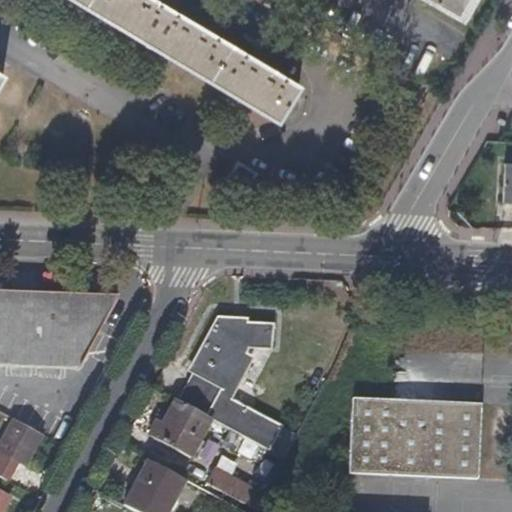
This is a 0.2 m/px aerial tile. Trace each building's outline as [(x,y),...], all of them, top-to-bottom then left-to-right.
[(85,0),(278,113),(299,77),(168,0),(85,0)] [(418,0),(417,3),(455,24),(469,0),(418,0)] [(232,164),(222,181),(241,192),(251,174),(232,164)] [(0,297),(0,367),(35,369),(74,370),(111,301),(0,297)] [(238,441),(281,464),(294,439),(281,433),(282,432),(228,404),(250,362),(238,356),(242,350),(267,351),(267,329),(228,327),(228,324),(216,323),(188,376),(191,378),(175,406),(209,425),(229,435),(238,441)] [(480,409),(350,402),(346,477),(475,484),(480,409)] [(175,406),(171,404),(159,426),(151,441),(188,462),(209,425),(175,406)] [(38,439),(7,423),(0,436),(0,458),(3,460),(0,466),(0,483),(11,464),(21,469),(38,439)] [(145,438),(151,441),(159,426),(154,423),(145,438)] [(238,441),(229,435),(221,449),(231,454),(238,441)] [(168,511),(183,485),(146,466),(122,509),(127,511),(168,511)] [(204,484),(202,487),(248,511),(254,511),(263,498),(211,470),(204,484)]
